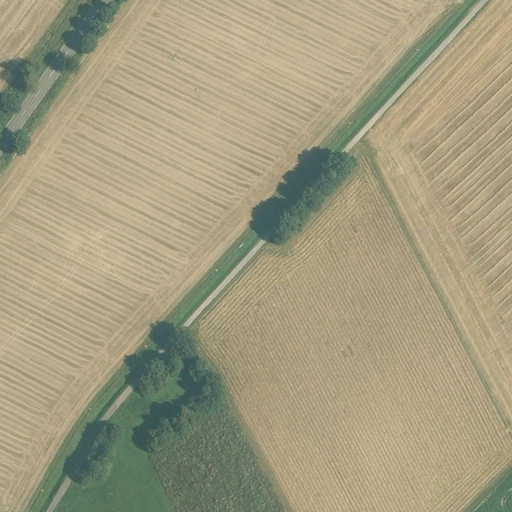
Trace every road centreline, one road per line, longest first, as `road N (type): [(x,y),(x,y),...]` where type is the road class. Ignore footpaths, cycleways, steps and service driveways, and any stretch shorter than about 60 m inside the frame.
road 1 (track): [(51,511),(123,396),(486,0)]
road 2 (track): [(462,0),(96,403),(29,511)]
road 3 (secondary): [(0,162),(117,0)]
road 4 (track): [(87,0),(0,120)]
